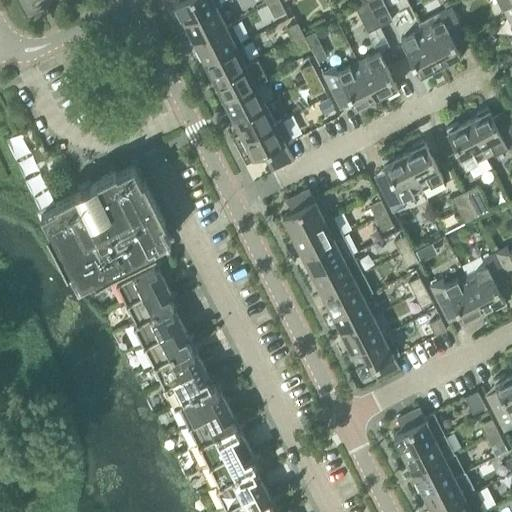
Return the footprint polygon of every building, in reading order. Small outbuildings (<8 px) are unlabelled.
[(185,22),(217,6),(222,3),(220,0),(173,0),(175,2),(185,22)] [(280,0),(274,0),(268,3),(274,17),(286,11),(280,0)] [(367,0),(366,0),(355,6),(368,32),(380,25),(367,0)] [(367,0),(380,25),(393,19),(382,0),(367,0)] [(511,0),(499,0),(507,14),(511,11),(511,0)] [(217,6),(185,22),(194,41),(226,24),(226,23),(217,6)] [(422,28),(440,64),(449,60),(451,62),(463,56),(458,48),(469,42),(452,6),(439,13),(420,23),(422,28)] [(231,21),(226,23),(226,24),(194,41),(204,60),(236,44),(242,41),(231,21)] [(293,40),(304,35),(298,22),(287,27),(293,40)] [(440,64),(422,28),(401,39),(421,78),(433,72),(431,69),(440,64)] [(311,31),(304,35),(310,46),(317,42),(311,31)] [(304,35),(293,40),(299,53),(311,47),(310,46),(304,35)] [(252,61),(242,41),(236,44),(204,60),(214,80),(246,64),(252,61)] [(358,61),(376,97),(385,92),(387,95),(398,89),(379,50),(358,61)] [(246,64),(214,80),(224,99),(256,83),(267,77),(258,58),(252,61),(246,64)] [(376,97),(358,61),(338,71),(335,65),(323,72),(341,107),(352,101),(357,110),(369,104),(367,101),(376,97)] [(307,81),(318,75),(312,63),(301,69),(307,81)] [(318,75),(307,81),(314,94),(325,88),(318,75)] [(224,99),(234,119),(266,102),(256,83),(224,99)] [(327,97),(315,103),(322,115),(333,109),(327,97)] [(243,138),(276,122),(266,102),(234,119),(243,138)] [(469,120),(487,155),(506,145),(509,151),(511,149),(511,125),(504,109),(492,115),(488,106),(476,112),(477,115),(469,120)] [(276,122),(243,138),(253,158),(263,153),(273,171),(295,161),(287,143),(293,140),(282,119),(276,122)] [(487,155),(469,120),(459,124),(458,122),(446,128),(466,166),(487,155)] [(404,152),(422,188),(443,177),(424,139),(412,145),(413,148),(404,152)] [(422,188),(404,152),(395,157),(394,154),(382,160),(386,169),(375,175),(393,210),(405,204),(403,198),(422,188)] [(116,170),(92,182),(91,178),(79,184),(80,188),(56,200),(58,203),(41,211),(50,227),(47,228),(67,270),(70,268),(78,284),(95,276),(96,279),(113,271),(113,270),(149,252),(156,248),(155,246),(171,237),(163,221),(166,220),(145,179),(142,180),(134,164),(118,172),(116,170)] [(465,191),(478,216),(489,210),(476,185),(465,191)] [(293,235),(325,219),(309,188),(286,199),(292,210),(283,215),(293,235)] [(478,216),(465,191),(452,197),(465,223),(478,216)] [(376,217),(387,211),(380,199),(369,204),(376,217)] [(387,211),(376,217),(382,230),(393,224),(387,211)] [(302,254),(335,238),(343,234),(334,214),(325,219),(293,235),(302,254)] [(335,238),(302,254),(312,274),(344,257),(353,253),(343,234),(335,238)] [(401,252),(412,247),(405,234),(394,240),(401,252)] [(496,251),(511,283),(511,250),(510,251),(507,246),(496,251)] [(412,247),(401,252),(407,266),(418,260),(412,247)] [(466,274),(484,309),(493,305),(494,308),(506,301),(502,293),(511,287),(511,283),(496,251),(483,258),(486,264),(466,274)] [(127,299),(166,279),(159,266),(157,267),(149,252),(113,270),(113,271),(119,282),(117,289),(120,295),(126,297),(127,299)] [(322,293),(363,272),(353,253),(344,257),(312,274),(322,293)] [(363,272),(322,293),(332,312),(364,295),(364,296),(373,291),(363,272)] [(484,309),(466,274),(446,284),(443,278),(431,284),(449,320),(460,314),(464,323),(476,317),(475,314),(484,309)] [(415,294),(426,288),(419,276),(408,281),(415,294)] [(137,319),(171,303),(174,301),(170,293),(172,292),(166,279),(127,299),(128,301),(126,308),(129,313),(136,315),(137,319)] [(426,288),(415,294),(421,307),(432,301),(426,288)] [(342,332),(374,315),(364,296),(364,295),(332,312),(342,332)] [(171,303),(137,319),(134,321),(136,325),(134,331),(137,337),(143,339),(144,341),(183,322),(176,309),(174,310),(171,303)] [(374,315),(342,332),(351,350),(383,334),(374,315)] [(436,335),(447,329),(440,317),(429,322),(436,335)] [(183,322),(144,341),(145,343),(143,350),(146,356),(153,358),(155,362),(191,343),(187,336),(189,335),(183,322)] [(389,332),(383,334),(351,350),(361,371),(371,366),(377,377),(399,366),(394,356),(400,353),(389,332)] [(191,343),(155,362),(157,366),(154,372),(157,378),(164,380),(165,382),(203,362),(197,349),(195,351),(191,343)] [(179,401),(211,383),(208,377),(210,375),(203,362),(165,382),(166,384),(164,391),(167,396),(173,398),(175,403),(179,401)] [(511,373),(506,376),(505,373),(493,379),(497,388),(486,394),(504,429),(511,425),(511,373)] [(211,383),(179,401),(181,405),(179,411),(182,417),(188,419),(189,421),(228,401),(221,388),(219,389),(215,382),(211,383)] [(473,413),(486,407),(477,390),(465,396),(473,413)] [(228,401),(189,421),(190,423),(188,430),(191,435),(197,437),(199,441),(236,423),(232,416),(234,414),(228,401)] [(403,454),(436,437),(444,433),(434,412),(425,416),(420,406),(397,418),(403,429),(393,434),(403,454)] [(487,437),(498,431),(491,418),(480,423),(487,437)] [(236,423),(199,441),(201,445),(199,452),(202,457),(209,460),(210,462),(248,442),(242,429),(240,430),(236,423)] [(498,431),(487,437),(493,449),(504,443),(498,431)] [(436,437),(403,454),(414,474),(446,457),(454,453),(444,433),(436,437)] [(248,442),(210,462),(211,464),(209,470),(211,476),(218,478),(220,481),(253,466),(257,464),(253,456),(255,455),(248,442)] [(446,457),(414,474),(424,494),(456,477),(467,472),(456,452),(454,453),(446,457)] [(227,504),(265,485),(259,472),(257,473),(253,466),(220,481),(216,483),(219,488),(216,494),(219,500),(226,502),(227,504)] [(456,477),(424,494),(432,511),(434,511),(465,496),(475,492),(465,473),(456,477)] [(265,485),(227,504),(228,506),(225,511),(261,511),(274,506),(270,499),(272,498),(265,485)] [(465,496),(434,511),(481,511),(487,509),(477,490),(465,496)]
